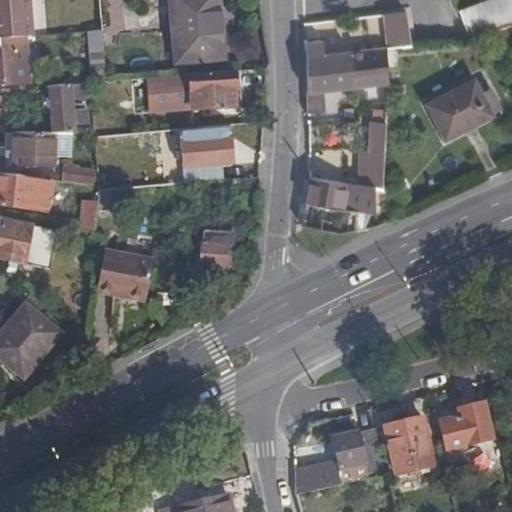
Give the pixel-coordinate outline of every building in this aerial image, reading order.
[(0,0),(0,39),(6,39),(24,37),(30,37),(26,0),(0,0)] [(218,0),(173,0),(178,58),(222,53),(218,0)] [(511,0),(498,0),(460,19),(468,40),(484,34),(511,24),(511,0)] [(407,14),(384,17),(388,49),(389,49),(391,48),(400,47),(411,46),(407,14)] [(511,48),(511,24),(484,34),(497,58),(511,54),(511,51),(511,49),(511,48)] [(89,53),(102,51),(101,32),(87,33),(89,53)] [(0,83),(28,82),(24,37),(6,39),(7,48),(0,48),(0,83)] [(333,91),(387,83),(388,64),(389,49),(388,49),(326,55),(326,41),(306,43),(308,58),(309,112),(322,112),(323,102),(323,92),(333,91)] [(399,64),(400,47),(391,48),(389,49),(388,64),(399,64)] [(102,54),(87,55),(89,82),(104,81),(102,54)] [(234,74),(140,80),(142,113),(231,107),(231,92),(235,92),(234,74)] [(473,79),(428,102),(444,138),(490,115),(473,79)] [(73,94),(89,92),(88,83),(72,84),(73,94)] [(105,86),(91,87),(93,102),(106,100),(105,86)] [(332,102),(333,91),(323,92),(323,102),(332,102)] [(64,94),(48,96),(51,125),(83,122),(82,108),(66,109),(64,94)] [(385,123),(386,111),(373,111),(372,122),(385,123)] [(383,166),(385,123),(372,122),(363,122),(361,149),(354,149),(353,165),(383,166)] [(55,141),(55,133),(6,132),(6,163),(54,165),(54,158),(55,141)] [(71,142),(55,141),(54,158),(70,158),(71,142)] [(95,165),(64,163),(64,177),(94,178),(95,165)] [(383,179),(383,166),(353,165),(353,178),(363,178),(363,187),(377,189),(383,190),(383,187),(383,179)] [(399,171),(383,179),(383,187),(390,201),(392,206),(407,199),(399,182),(399,171)] [(0,204),(36,209),(40,176),(0,172),(0,204)] [(238,197),(236,180),(207,182),(208,200),(238,197)] [(303,223),(344,229),(345,210),(365,213),(373,214),(377,189),(363,187),(310,180),(303,223)] [(382,202),(390,201),(383,187),(383,190),(382,202)] [(116,190),(99,190),(97,198),(96,207),(114,206),(116,190)] [(82,197),(79,226),(91,227),(96,207),(97,198),(82,197)] [(247,202),(229,201),(229,220),(248,220),(247,202)] [(365,213),(345,210),(344,229),(363,229),(365,213)] [(230,235),(230,228),(227,228),(227,216),(213,216),(213,229),(198,228),(198,279),(220,279),(220,274),(227,274),(227,235),(230,235)] [(31,224),(0,219),(0,221),(0,257),(24,262),(26,254),(31,224)] [(93,296),(144,303),(151,260),(101,252),(93,296)] [(24,262),(23,269),(39,271),(42,256),(26,254),(24,262)] [(58,332),(23,304),(0,334),(0,356),(25,375),(58,332)] [(442,420),(450,448),(494,437),(485,401),(461,407),(463,415),(442,420)] [(386,427),(399,475),(436,465),(424,418),(386,427)] [(345,476),(347,483),(384,473),(372,430),(333,439),(341,473),(345,473),(345,476)] [(452,452),(444,454),(447,467),(455,465),(452,452)] [(317,462),(295,467),(295,474),(318,467),(317,462)] [(318,467),(295,474),(296,496),(338,485),(336,478),(333,463),(318,467)] [(345,476),(336,478),(338,485),(347,483),(345,476)] [(231,511),(226,493),(159,509),(159,511),(231,511)]
